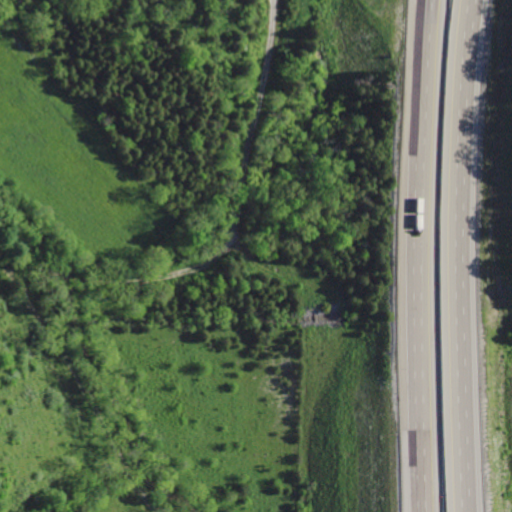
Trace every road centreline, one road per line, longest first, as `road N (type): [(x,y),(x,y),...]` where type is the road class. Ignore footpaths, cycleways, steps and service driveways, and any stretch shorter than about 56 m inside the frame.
road 1 (motorway): [(466,511),(460,190),(471,0)]
road 2 (motorway): [(423,0),(414,165),(415,511)]
road 3 (track): [(162,511),(125,469),(25,289),(34,267)]
